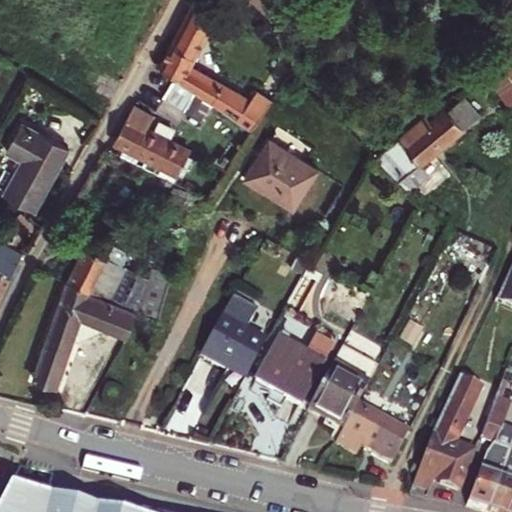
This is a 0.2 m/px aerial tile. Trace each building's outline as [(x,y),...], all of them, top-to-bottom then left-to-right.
[(271,101),(256,91),(251,99),(189,67),(219,10),(200,0),(196,0),(160,67),(180,78),(178,81),(190,89),(203,97),(208,101),(249,131),(271,101)] [(511,50),(500,60),(511,76),(511,50)] [(166,104),(178,110),(190,89),(178,81),(166,104)] [(178,110),(191,118),(203,97),(190,89),(178,110)] [(191,118),(196,121),(208,101),(203,97),(191,118)] [(420,163),(439,147),(477,114),(463,97),(431,124),(425,115),(377,156),(411,189),(429,174),(420,163)] [(133,106),(115,141),(178,174),(190,149),(148,129),(154,117),(133,106)] [(4,194),(35,211),(69,148),(23,123),(7,153),(22,161),(4,194)] [(241,175),(294,208),(318,170),(266,137),(241,175)] [(420,163),(429,174),(448,158),(439,147),(420,163)] [(160,180),(172,187),(174,183),(162,177),(160,180)] [(192,191),(174,187),(166,217),(184,222),(187,211),(192,191)] [(187,211),(197,214),(207,198),(192,191),(187,211)] [(7,224),(19,239),(34,227),(21,212),(7,224)] [(0,300),(23,250),(0,240),(0,300)] [(91,292),(137,312),(159,319),(172,271),(155,267),(152,280),(122,265),(107,258),(109,254),(92,246),(91,250),(85,247),(68,282),(91,292)] [(109,254),(107,258),(122,265),(128,253),(113,246),(109,254)] [(511,264),(495,301),(511,308),(511,264)] [(300,279),(307,282),(312,273),(305,269),(300,279)] [(283,309),(297,317),(314,287),(307,282),(300,279),(283,309)] [(102,326),(127,337),(137,313),(90,294),(91,292),(68,282),(34,378),(56,386),(72,340),(77,342),(100,331),(102,326)] [(230,367),(246,376),(265,343),(221,318),(200,355),(228,370),(230,367)] [(280,335),(254,382),(298,406),(301,402),(320,368),(331,347),(314,338),(305,355),(285,344),(287,339),(280,335)] [(328,372),(328,373),(363,392),(367,385),(332,366),(328,372)] [(228,370),(244,380),(246,376),(230,367),(228,370)] [(309,407),(328,373),(328,372),(320,368),(301,402),(309,407)] [(497,392),(503,394),(510,373),(505,371),(497,392)] [(309,407),(306,412),(341,431),(356,404),(363,392),(328,373),(309,407)] [(432,481),(458,490),(471,453),(453,447),(461,431),(457,430),(478,386),(459,377),(430,438),(412,485),(428,491),(432,481)] [(495,444),(501,427),(510,404),(495,398),(480,438),(493,443),(484,455),(466,505),(486,511),(510,449),(495,444)] [(407,432),(356,404),(341,431),(334,444),(354,455),(359,446),(389,463),(407,432)] [(495,444),(510,449),(511,443),(511,429),(501,427),(495,444)] [(486,511),(505,511),(511,494),(511,443),(510,449),(486,511)] [(111,511),(7,486),(0,500),(0,511),(111,511)]
